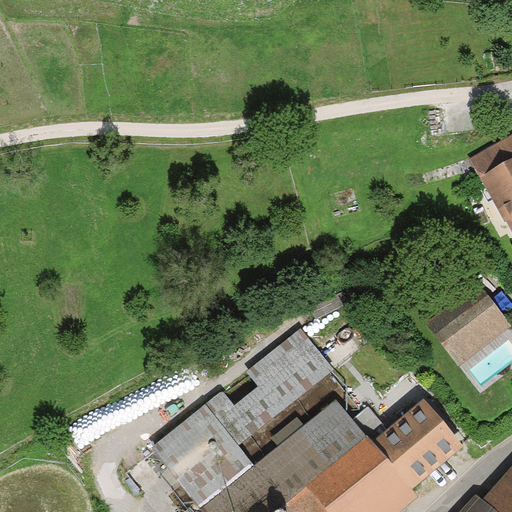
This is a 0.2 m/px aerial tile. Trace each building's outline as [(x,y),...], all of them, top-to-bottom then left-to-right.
[(511,135),(470,160),(511,231),(511,135)] [(476,289),(424,330),(457,371),(508,330),(476,289)] [(223,394),(153,450),(203,511),(278,511),(281,510),(282,511),(402,511),(418,499),(413,492),(374,445),(389,433),(369,408),(352,421),(337,401),(305,428),(298,419),(272,440),(279,448),(255,467),(238,447),(336,370),(303,329),(247,373),(260,389),(235,409),(223,394)] [(389,433),(374,445),(413,492),(464,449),(425,402),(389,433)] [(511,511),(511,464),(480,502),(492,511),(511,511)] [(492,511),(480,502),(474,497),(461,511),(492,511)]
